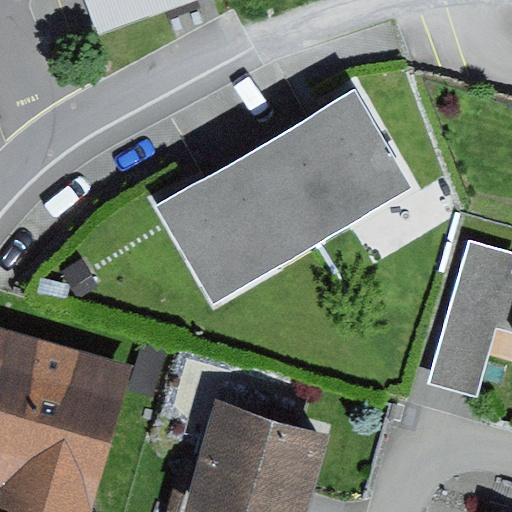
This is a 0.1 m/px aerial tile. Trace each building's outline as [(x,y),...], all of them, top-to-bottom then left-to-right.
[(85,0),(99,36),(199,0),(85,0)] [(355,92),(260,149),(320,247),(414,190),(355,92)] [(260,149),(156,212),(214,309),(320,247),(260,149)] [(511,333),(511,251),(469,240),(428,385),(476,398),(496,329),(511,333)] [(82,261),(63,272),(79,299),(99,287),(82,261)] [(94,511),(135,368),(0,329),(0,486),(7,488),(2,506),(11,508),(25,511),(94,511)] [(157,400),(169,352),(144,346),(132,394),(157,400)] [(311,511),(335,434),(218,400),(190,495),(174,490),(167,511),(311,511)]
